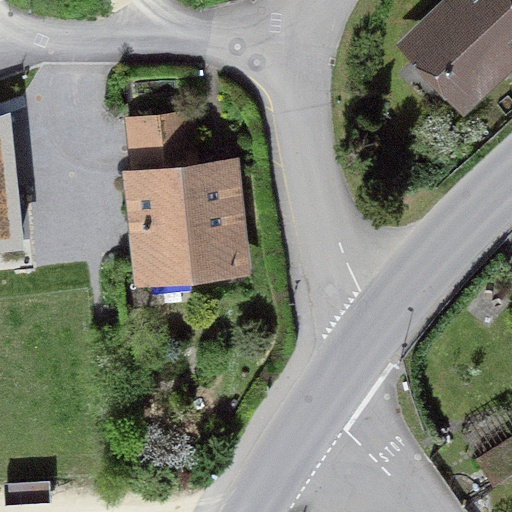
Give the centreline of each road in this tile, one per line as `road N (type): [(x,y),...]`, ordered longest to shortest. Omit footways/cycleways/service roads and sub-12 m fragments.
road 1 (residential): [(0,23),(13,39),(300,42)]
road 2 (residential): [(300,42),(300,99),(318,191),(346,266),(382,317)]
road 3 (tertiary): [(382,317),(511,175)]
road 4 (tertiary): [(252,511),(323,399)]
